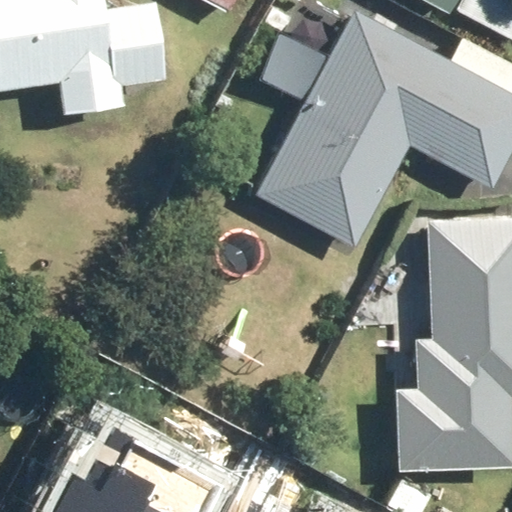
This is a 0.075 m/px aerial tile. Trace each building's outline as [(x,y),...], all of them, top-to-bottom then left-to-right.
[(0,0),(0,79),(55,72),(60,104),(120,96),(117,75),(162,69),(152,0),(0,0)] [(511,0),(457,0),(455,4),(511,33),(511,0)] [(449,53),(352,2),(253,188),(352,240),(407,137),(490,181),(511,139),(511,86),(511,83),(511,58),(460,31),(449,53)] [(511,208),(423,214),(431,333),(411,334),(414,374),(388,375),(393,457),(511,450),(508,394),(511,394),(511,208)] [(180,511),(203,468),(94,411),(62,474),(49,471),(27,511),(180,511)]
